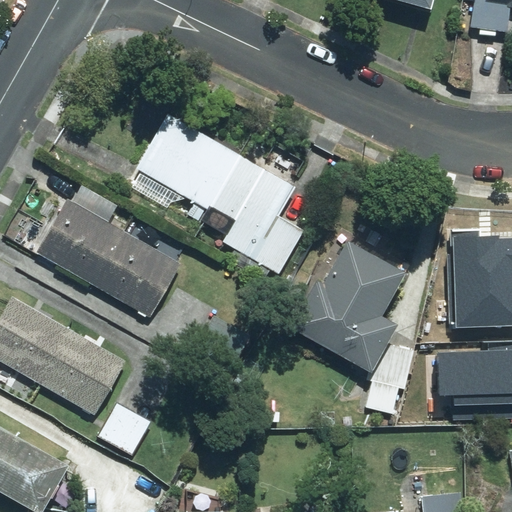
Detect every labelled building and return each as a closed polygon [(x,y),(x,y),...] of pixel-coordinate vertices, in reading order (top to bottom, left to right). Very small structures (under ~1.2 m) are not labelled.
[(434,0),(373,0),(430,15),(434,0)] [(511,0),(466,0),(465,28),(504,30),(505,13),(511,12),(511,0)] [(296,189),(165,116),(126,186),(175,213),(183,200),(190,204),(184,214),(200,223),(209,206),(233,220),(221,242),(278,274),(301,231),(279,219),(296,189)] [(64,202),(35,254),(150,318),(179,266),(64,202)] [(447,232),(450,326),(511,324),(511,241),(502,242),(502,236),(485,236),(485,231),(447,232)] [(414,348),(384,347),(386,344),(395,327),(380,318),(402,279),(343,244),(336,256),(329,252),(283,329),(366,378),(365,411),(395,412),(395,391),(406,391),(407,367),(413,367),(414,348)] [(124,362),(6,298),(0,310),(0,362),(95,414),(124,362)] [(247,338),(213,319),(194,352),(228,372),(247,338)] [(511,347),(438,349),(439,395),(455,394),(455,419),(511,417),(511,347)] [(151,422),(115,401),(94,435),(130,457),(151,422)] [(41,511),(65,470),(0,432),(0,498),(23,511),(41,511)] [(460,511),(459,491),(421,494),(421,511),(460,511)]
